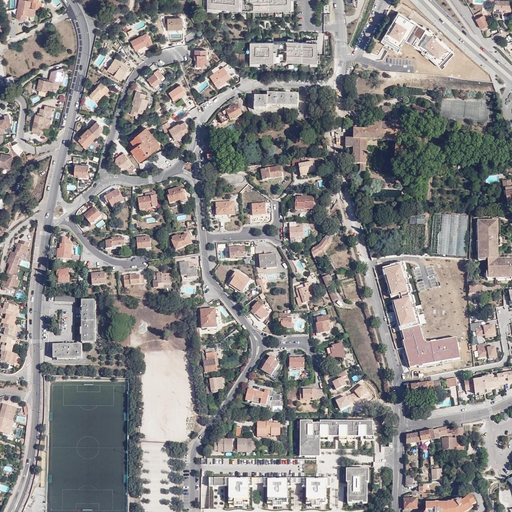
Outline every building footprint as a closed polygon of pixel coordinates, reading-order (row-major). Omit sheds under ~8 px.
[(34,12),(30,11),(31,5),(26,4),(20,3),(20,0),(19,0),(17,19),(24,20),(24,15),(26,15),(35,16),(36,12),(34,12)] [(20,0),(20,3),(26,4),(31,5),(30,11),(34,12),(36,12),(36,9),(32,8),(33,1),(28,0),(20,0)] [(28,0),(33,1),(32,8),(36,9),(42,10),(43,3),(41,2),(41,0),(28,0)] [(254,11),(292,10),(291,0),(207,0),(207,9),(254,11)] [(495,4),(493,13),(502,13),(502,15),(508,15),(508,12),(511,11),(511,1),(499,1),(499,5),(495,4)] [(484,14),(475,19),(480,28),(489,24),(484,14)] [(168,29),(182,28),(182,18),(164,19),(164,23),(167,22),(168,29)] [(186,40),(188,42),(199,34),(195,28),(185,36),(187,39),(186,40)] [(131,41),(136,50),(146,45),(147,46),(152,43),(147,33),(131,41)] [(250,42),(251,63),(287,61),(316,63),(317,43),(288,41),(250,42)] [(197,66),(203,66),(203,63),(208,62),(208,58),(206,58),(206,50),(194,50),(195,55),(197,56),(197,66)] [(113,60),(108,68),(108,69),(115,74),(114,75),(119,79),(124,71),(125,71),(128,67),(115,58),(113,60)] [(228,63),(223,60),(220,63),(224,67),(210,76),(217,86),(230,76),(224,67),(228,63)] [(165,72),(161,66),(154,72),(154,73),(147,79),(153,87),(157,83),(157,84),(165,78),(162,75),(165,72)] [(51,73),(50,80),(48,90),(52,91),(53,88),(58,89),(63,68),(55,70),(55,74),(51,73)] [(11,77),(13,85),(15,85),(12,76),(6,78),(6,79),(11,77)] [(46,80),(40,79),(37,90),(47,92),(48,90),(50,80),(49,80),(48,81),(46,80)] [(90,95),(96,101),(101,95),(102,96),(108,89),(102,82),(90,95)] [(169,92),(174,99),(179,96),(180,97),(185,93),(180,84),(169,92)] [(463,91),(490,94),(491,88),(464,85),(463,91)] [(135,105),(134,105),(131,113),(136,115),(137,112),(142,113),(143,108),(145,109),(148,99),(144,98),(143,98),(144,93),(136,91),(135,95),(137,96),(135,105)] [(284,107),(284,119),(297,118),(298,96),(267,94),(267,98),(255,97),(254,109),(267,110),(267,106),(284,107)] [(306,118),(313,118),(314,95),(307,95),(306,118)] [(47,109),(51,110),(52,106),(44,105),(43,108),(40,108),(38,115),(35,114),(31,131),(40,133),(41,127),(48,128),(50,118),(45,117),(46,113),(47,109)] [(219,118),(222,124),(237,116),(238,117),(242,115),(237,105),(235,106),(234,105),(229,107),(230,109),(226,111),(223,113),(224,115),(219,118)] [(421,122),(428,122),(429,108),(412,106),(411,112),(422,114),(421,122)] [(1,120),(0,119),(0,133),(6,132),(5,128),(11,126),(9,114),(4,115),(5,117),(5,119),(1,120)] [(169,128),(174,139),(190,132),(185,120),(169,128)] [(170,129),(168,122),(161,124),(164,132),(170,129)] [(394,170),(403,171),(406,124),(374,122),(374,128),(365,128),(365,130),(354,130),(354,148),(366,149),(366,140),(396,141),(394,170)] [(79,140),(85,147),(96,136),(94,134),(99,129),(94,123),(82,135),(83,136),(79,140)] [(132,149),(140,158),(158,144),(153,137),(155,136),(153,134),(152,135),(147,128),(136,136),(137,137),(129,143),(133,148),(132,149)] [(354,130),(346,130),(346,134),(345,147),(354,148),(354,130)] [(11,149),(20,155),(24,149),(15,143),(11,149)] [(212,153),(212,155),(215,156),(216,148),(208,147),(207,153),(212,153)] [(124,171),(133,164),(123,152),(115,159),(124,171)] [(2,154),(1,160),(0,160),(0,167),(10,169),(13,156),(2,154)] [(344,157),(344,163),(360,164),(365,164),(365,156),(354,155),(350,155),(349,158),(344,157)] [(75,175),(86,176),(86,173),(88,173),(88,165),(81,164),(81,157),(73,156),(73,164),(75,164),(75,175)] [(306,175),(306,174),(306,172),(316,170),(314,162),(303,164),(303,162),(298,163),(300,176),(306,175)] [(262,180),(282,177),(280,167),(261,170),(262,180)] [(501,196),(503,205),(507,204),(511,203),(511,187),(511,188),(510,180),(502,181),(503,184),(503,187),(502,188),(503,192),(506,191),(506,192),(504,192),(504,195),(501,196)] [(170,196),(167,197),(169,204),(181,200),(181,202),(186,200),(184,193),(182,193),(181,190),(181,187),(168,191),(169,194),(170,196)] [(116,203),(123,199),(118,189),(104,197),(107,203),(109,202),(112,208),(117,205),(116,203)] [(139,210),(157,207),(155,191),(145,193),(145,199),(144,199),(144,198),(138,199),(139,210)] [(305,208),(305,209),(313,210),(314,202),(313,202),(313,197),(301,197),(296,197),(295,208),(305,208)] [(217,216),(224,215),(223,212),(225,212),(225,214),(229,214),(229,215),(234,215),(233,211),(235,211),(235,207),(230,207),(230,202),(222,203),(222,205),(220,205),(220,209),(216,209),(217,216)] [(261,214),(261,215),(265,215),(265,203),(254,204),(254,207),(252,207),(252,214),(261,214)] [(87,217),(86,218),(90,223),(96,218),(97,219),(101,216),(99,214),(97,211),(94,207),(88,212),(86,210),(83,213),(84,215),(85,214),(87,217)] [(430,254),(466,257),(468,216),(432,214),(430,254)] [(407,254),(422,254),(423,219),(409,219),(407,254)] [(480,226),(480,236),(498,235),(497,221),(484,221),(484,226),(480,226)] [(295,236),(294,238),(303,237),(302,228),(289,228),(290,236),(295,236)] [(328,232),(319,245),(322,250),(328,241),(327,241),(332,235),(328,232)] [(181,236),(173,240),(172,240),(176,250),(192,243),(188,234),(181,236)] [(480,251),(479,251),(479,278),(496,278),(496,276),(511,276),(511,262),(511,256),(505,256),(505,259),(498,259),(498,246),(494,245),(493,242),(500,241),(500,235),(498,235),(480,236),(480,251)] [(106,249),(112,248),(112,247),(125,245),(124,239),(120,239),(120,237),(111,238),(111,240),(106,241),(106,249)] [(140,241),(137,241),(137,248),(145,247),(145,248),(151,248),(150,237),(139,238),(140,241)] [(60,252),(59,258),(71,259),(71,258),(72,258),(72,254),(71,254),(70,254),(70,245),(71,243),(70,241),(67,241),(67,238),(63,238),(62,244),(60,244),(60,250),(60,252)] [(11,252),(7,263),(10,264),(17,267),(21,258),(22,258),(24,254),(27,247),(28,247),(29,244),(22,241),(20,244),(19,244),(17,247),(15,253),(11,252)] [(314,248),(312,248),(311,251),(313,256),(314,259),(318,257),(319,257),(325,254),(322,250),(319,245),(314,248)] [(245,257),(245,256),(245,252),(249,252),(250,252),(250,247),(239,247),(238,247),(238,246),(233,246),(233,247),(230,248),(230,256),(235,256),(236,257),(245,257)] [(260,269),(267,268),(267,266),(276,265),(275,255),(259,256),(260,269)] [(183,281),(188,280),(188,278),(196,277),(196,269),(190,270),(190,263),(181,264),(183,281)] [(9,287),(8,289),(13,291),(14,287),(16,284),(17,280),(18,277),(17,276),(20,268),(17,267),(10,264),(5,275),(9,277),(7,282),(5,281),(2,288),(6,290),(7,288),(7,287),(9,287)] [(403,269),(380,273),(409,373),(456,366),(454,349),(428,354),(403,269)] [(64,282),(69,282),(69,270),(57,270),(56,277),(59,277),(58,282),(64,282)] [(234,279),(231,283),(243,291),(250,281),(236,272),(232,278),(234,279)] [(333,284),(332,284),(328,272),(321,274),(326,287),(330,285),(333,284)] [(92,285),(105,284),(104,273),(92,274),(92,285)] [(157,273),(153,274),(154,281),(153,281),(153,287),(158,287),(158,284),(172,282),(171,274),(166,274),(162,275),(161,273),(157,273)] [(124,276),(125,285),(131,284),(144,283),(143,275),(140,276),(139,274),(133,275),(133,276),(130,276),(130,275),(124,276)] [(301,289),(297,290),(302,304),(314,300),(311,291),(309,286),(312,285),(311,282),(304,284),(305,287),(301,289)] [(243,291),(231,283),(230,285),(242,292),(243,291)] [(331,297),(333,301),(337,299),(330,285),(326,287),(331,297)] [(475,286),(470,286),(470,294),(482,294),(483,290),(489,290),(489,285),(479,285),(475,285),(475,286)] [(83,316),(83,323),(95,323),(95,314),(95,310),(95,303),(95,302),(83,301),(83,308),(83,316)] [(255,314),(262,319),(264,317),(266,318),(269,314),(263,308),(264,306),(258,301),(254,306),(255,307),(251,312),(254,315),(255,314)] [(7,315),(14,316),(15,313),(16,313),(17,313),(19,308),(5,304),(4,309),(3,313),(7,315)] [(202,328),(213,328),(213,324),(216,324),(215,312),(209,312),(209,316),(207,316),(206,310),(201,310),(202,328)] [(6,316),(5,320),(3,319),(2,323),(4,324),(6,325),(12,326),(14,327),(15,322),(13,322),(14,318),(13,318),(6,316)] [(313,319),(314,324),(316,324),(318,334),(325,333),(329,332),(330,332),(328,322),(329,322),(328,316),(317,318),(313,319)] [(281,327),(292,327),(291,318),(278,319),(279,322),(281,322),(281,327)] [(483,326),(482,321),(471,323),(472,331),(477,330),(478,336),(486,334),(487,337),(497,335),(495,324),(483,326)] [(95,343),(95,342),(95,334),(95,331),(95,323),(83,323),(83,329),(83,336),(83,343),(95,343)] [(19,329),(10,327),(4,326),(3,328),(6,329),(5,334),(15,337),(17,331),(18,332),(20,332),(21,330),(19,329)] [(1,342),(5,343),(8,344),(7,346),(4,346),(2,345),(1,350),(2,350),(12,353),(14,345),(12,345),(13,341),(11,340),(2,338),(1,342)] [(496,346),(487,348),(486,343),(478,344),(481,357),(490,355),(491,358),(498,357),(496,346)] [(330,355),(332,362),(346,358),(342,344),(332,346),(332,348),(331,349),(332,354),(330,355)] [(83,346),(74,346),(74,347),(69,347),(70,346),(66,346),(66,347),(62,347),(62,346),(53,346),(54,359),(58,359),(58,360),(78,360),(78,359),(83,359),(83,346)] [(209,355),(206,355),(202,356),(205,372),(216,371),(216,366),(218,365),(218,360),(215,360),(214,353),(217,353),(216,347),(208,349),(209,355)] [(1,361),(16,365),(18,357),(16,356),(11,355),(2,352),(1,354),(3,355),(6,355),(5,358),(2,357),(1,361)] [(267,369),(273,373),(279,364),(269,358),(267,361),(266,363),(264,362),(260,369),(266,372),(266,371),(267,369)] [(295,365),(295,368),(297,367),(296,368),(304,368),(304,358),(290,358),(290,366),(295,365)] [(333,382),(337,390),(346,385),(343,377),(347,375),(345,371),(337,374),(339,379),(333,382)] [(474,390),(475,394),(479,394),(484,393),(484,391),(491,390),(495,389),(495,388),(500,387),(499,386),(499,383),(505,382),(505,384),(509,383),(509,379),(511,379),(511,381),(511,380),(511,372),(485,377),(482,378),(482,379),(473,381),(474,390)] [(209,379),(210,385),(211,392),(216,391),(216,389),(219,388),(223,388),(222,383),(221,378),(221,377),(209,379)] [(473,381),(473,380),(464,381),(466,391),(474,390),(473,381)] [(407,386),(408,401),(410,400),(410,393),(434,391),(434,387),(432,382),(428,383),(407,386)] [(245,400),(266,405),(268,396),(271,397),(271,395),(270,395),(271,391),(265,390),(264,393),(248,389),(245,400)] [(303,396),(303,400),(317,400),(317,398),(321,397),(321,390),(300,390),(300,396),(303,396)] [(1,414),(0,413),(0,431),(10,435),(14,422),(13,421),(17,408),(4,404),(1,414)] [(276,434),(281,434),(281,423),(272,423),(272,422),(258,422),(258,433),(267,434),(267,432),(271,432),(271,435),(276,435),(276,434)] [(301,422),(300,457),(320,458),(320,441),(320,437),(334,437),(340,438),(355,438),(361,438),(374,438),(373,430),(373,422),(320,422),(320,424),(312,424),(312,422),(301,422)] [(440,436),(442,436),(447,435),(445,427),(443,427),(438,428),(429,430),(431,439),(431,440),(440,438),(440,436)] [(429,430),(419,432),(421,441),(431,439),(429,430)] [(419,432),(407,434),(407,444),(409,443),(415,442),(421,441),(419,432)] [(463,439),(463,435),(458,435),(455,435),(455,439),(443,439),(443,450),(455,450),(455,449),(463,449),(463,441),(461,441),(461,440),(463,439)] [(233,451),(233,439),(229,439),(229,440),(227,440),(227,439),(219,439),(219,443),(215,443),(215,450),(219,450),(219,449),(225,449),(225,452),(233,451)] [(442,469),(431,469),(431,480),(442,480),(442,469)] [(369,470),(347,470),(347,483),(348,483),(348,505),(353,505),(353,503),(363,503),(363,505),(368,505),(368,483),(369,483),(369,470)] [(209,478),(209,487),(229,487),(229,479),(209,478)] [(229,487),(229,503),(234,503),(243,503),(248,503),(248,487),(248,479),(241,479),(241,480),(237,480),(237,479),(229,479),(229,487)] [(268,479),(248,479),(248,487),(253,487),(253,484),(264,484),(264,487),(268,487),(268,479)] [(268,487),(268,503),(273,503),(282,503),(287,503),(287,487),(287,479),(280,479),(280,480),(276,480),(276,479),(268,479),(268,487)] [(287,487),(291,487),(291,484),(303,484),(303,487),(307,487),(307,479),(287,479),(287,487)] [(307,487),(307,504),(312,504),(320,504),(326,504),(326,487),(326,479),(318,479),(318,481),(315,481),(315,479),(307,479),(307,487)] [(334,479),(326,479),(326,487),(330,487),(330,484),(334,484),(334,479)] [(421,509),(419,511),(461,511),(472,505),(476,502),(471,495),(466,497),(467,498),(463,501),(461,499),(460,500),(456,502),(452,502),(447,503),(426,503),(426,508),(421,509)] [(404,499),(405,510),(418,509),(417,498),(404,499)]
